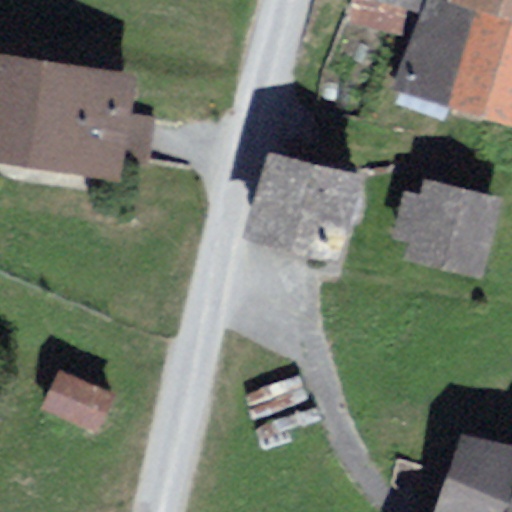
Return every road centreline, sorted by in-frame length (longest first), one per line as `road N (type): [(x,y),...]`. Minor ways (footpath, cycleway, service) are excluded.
road 1 (residential): [(226,258),(327,384),(390,506),(402,511)]
road 2 (residential): [(292,0),(226,258)]
road 3 (residential): [(226,258),(161,511)]
